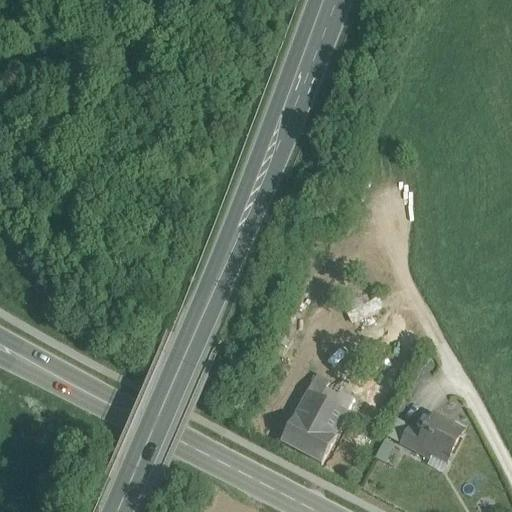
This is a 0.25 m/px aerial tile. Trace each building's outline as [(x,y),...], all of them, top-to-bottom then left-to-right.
[(377,301),(349,314),(354,324),(382,311),(377,301)] [(316,377),(308,394),(320,400),(329,384),(316,377)] [(320,400),(308,394),(281,444),(321,466),(335,440),(334,440),(348,415),(320,400)] [(464,435),(433,418),(423,436),(415,452),(431,461),(433,457),(447,465),(464,435)] [(423,434),(412,428),(411,430),(410,429),(401,445),(415,452),(423,436),(422,435),(423,434)] [(385,444),(377,460),(386,465),(395,449),(385,444)]
